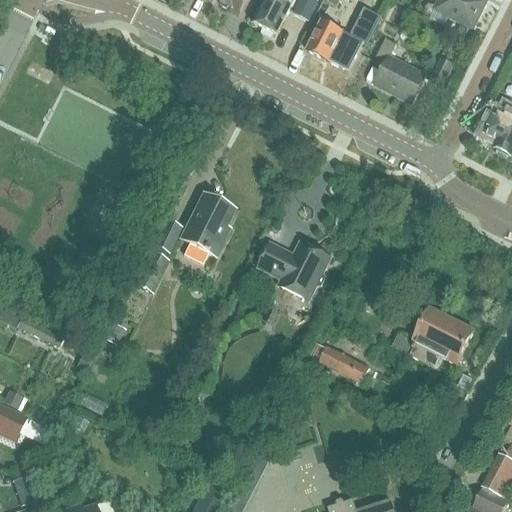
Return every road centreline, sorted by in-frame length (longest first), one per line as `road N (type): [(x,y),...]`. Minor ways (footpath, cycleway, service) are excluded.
road 1 (tertiary): [(438,163),(104,1)]
road 2 (residential): [(438,163),(511,19)]
